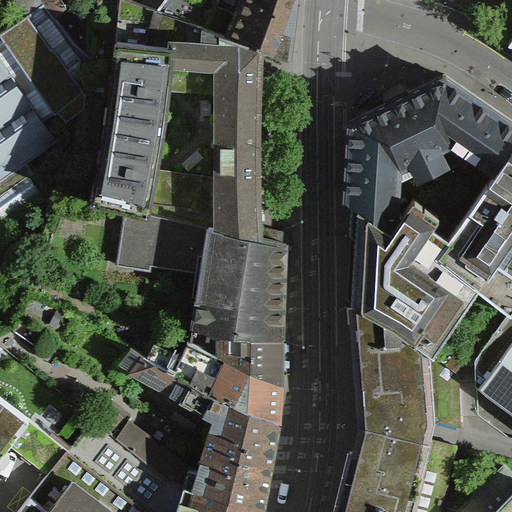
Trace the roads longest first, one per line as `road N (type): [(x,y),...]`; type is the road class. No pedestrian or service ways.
road 1 (tertiary): [(319,19),(319,430),(308,511)]
road 2 (unclassified): [(319,19),(388,26),(471,57),(511,86)]
